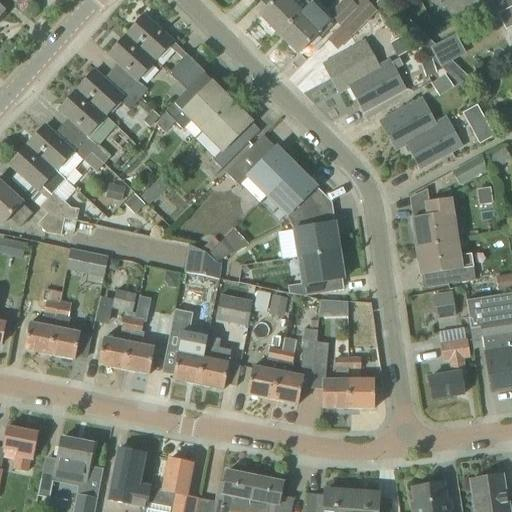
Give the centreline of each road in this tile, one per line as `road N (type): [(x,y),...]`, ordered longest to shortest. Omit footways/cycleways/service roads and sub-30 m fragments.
road 1 (residential): [(404,449),(370,198),(184,0)]
road 2 (residential): [(404,449),(337,453),(0,388)]
road 3 (tertiary): [(0,106),(94,0)]
